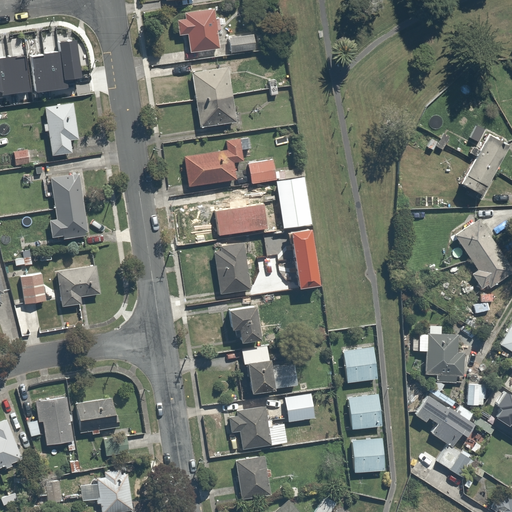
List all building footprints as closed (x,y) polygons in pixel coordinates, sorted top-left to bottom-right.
[(212,5),(185,6),(185,13),(186,30),(187,46),(214,45),(212,5)] [(252,30),(228,33),(230,50),(254,47),(252,30)] [(47,76),(50,90),(69,87),(76,86),(73,69),(66,71),(65,61),(59,62),(57,47),(0,56),(0,76),(23,73),(24,79),(47,76)] [(489,58),(468,62),(470,76),(491,71),(489,58)] [(225,65),(190,70),(196,124),(232,120),(225,65)] [(274,78),(266,79),(268,93),(276,93),(274,78)] [(71,99),(64,100),(43,103),(45,121),(41,121),(41,128),(46,128),(49,152),(70,150),(68,137),(75,136),(71,99)] [(504,139),(484,127),(453,178),(474,190),(481,195),(493,175),(485,171),(504,139)] [(225,146),(180,152),(184,183),(233,176),(230,159),(241,158),(238,135),(224,137),(225,146)] [(24,149),(9,152),(11,164),(26,161),(24,149)] [(244,159),(248,181),(274,177),(275,186),(285,185),(284,175),(303,172),(302,165),(273,170),(270,155),(244,159)] [(77,169),(50,173),(56,214),(47,215),(50,237),(59,236),(86,232),(77,169)] [(252,184),(231,187),(233,201),(254,198),(252,184)] [(228,195),(194,199),(198,234),(232,230),(228,195)] [(511,265),(480,212),(451,230),(473,266),(467,270),(478,288),(484,285),(511,268),(511,265)] [(239,240),(208,244),(215,292),(246,287),(239,240)] [(30,245),(5,247),(7,265),(32,263),(30,245)] [(78,294),(96,292),(93,263),(55,267),(58,302),(79,300),(78,294)] [(294,268),(247,276),(251,294),(297,286),(294,268)] [(41,271),(17,274),(21,302),(45,299),(41,271)] [(225,302),(228,323),(233,322),(235,336),(256,334),(252,299),(225,302)] [(511,311),(498,340),(511,347),(511,311)] [(454,347),(455,331),(424,329),(421,370),(432,371),(432,379),(461,381),(461,373),(463,348),(454,347)] [(312,336),(292,337),(293,353),(313,352),(312,336)] [(291,359),(269,362),(267,342),(238,345),(239,358),(243,357),(246,386),(294,381),(291,359)] [(369,342),(341,345),(344,378),(372,375),(369,342)] [(483,381),(464,381),(463,401),(482,401),(483,381)] [(458,431),(464,435),(472,422),(424,389),(406,415),(444,441),(433,458),(462,476),(474,457),(451,442),(458,431)] [(308,392),(283,394),(286,419),(311,417),(308,392)] [(374,392),(346,395),(350,425),(378,421),(374,392)] [(73,447),(72,437),(68,394),(34,397),(36,416),(26,417),(28,432),(38,431),(39,441),(66,438),(67,448),(73,447)] [(106,394),(72,400),(78,432),(111,425),(106,394)] [(267,442),(261,398),(233,402),(235,413),(226,414),(228,428),(236,427),(239,446),(267,442)] [(494,410),(481,402),(471,418),(483,426),(494,410)] [(0,468),(18,464),(9,428),(6,417),(0,418),(0,468)] [(123,433),(99,435),(100,452),(124,450),(123,433)] [(379,435),(350,437),(352,468),(380,466),(379,435)] [(261,449),(233,452),(238,495),(266,492),(261,449)] [(79,499),(96,496),(98,511),(135,507),(131,472),(130,463),(102,467),(103,475),(94,476),(94,480),(77,482),(79,499)] [(59,499),(56,474),(43,475),(46,500),(59,499)] [(511,511),(511,484),(507,492),(498,487),(486,505),(495,511),(496,511),(511,511)] [(332,511),(339,499),(322,490),(309,511),(332,511)] [(297,511),(286,496),(264,511),(297,511)]
